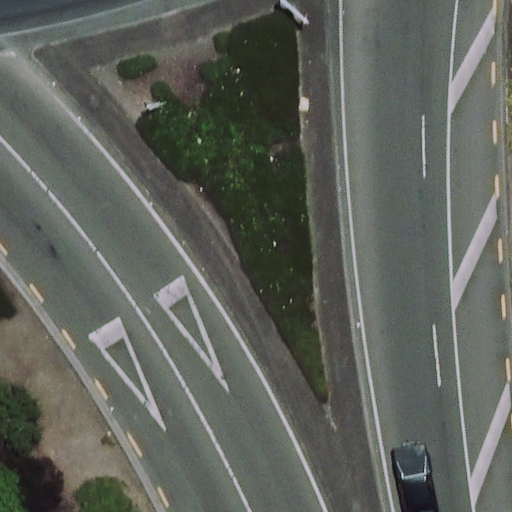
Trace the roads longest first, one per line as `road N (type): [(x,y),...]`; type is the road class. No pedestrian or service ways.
road 1 (secondary): [(382,0),(386,357),(422,511)]
road 2 (secondary): [(243,511),(204,428),(80,228),(0,137)]
